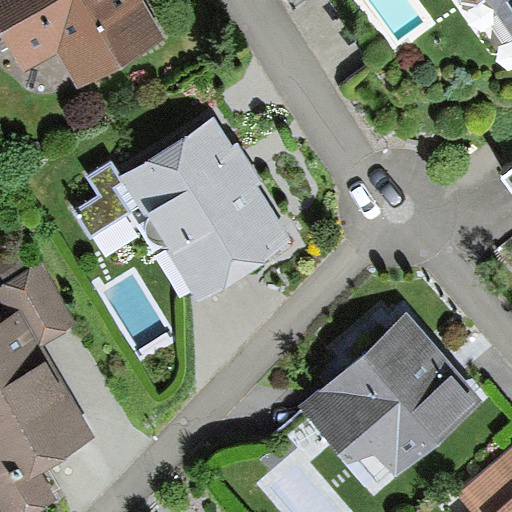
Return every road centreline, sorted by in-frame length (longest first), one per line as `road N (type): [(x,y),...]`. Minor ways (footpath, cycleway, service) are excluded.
road 1 (residential): [(112,511),(348,256),(399,221)]
road 2 (residential): [(248,0),(399,221)]
road 3 (residential): [(399,221),(511,348)]
